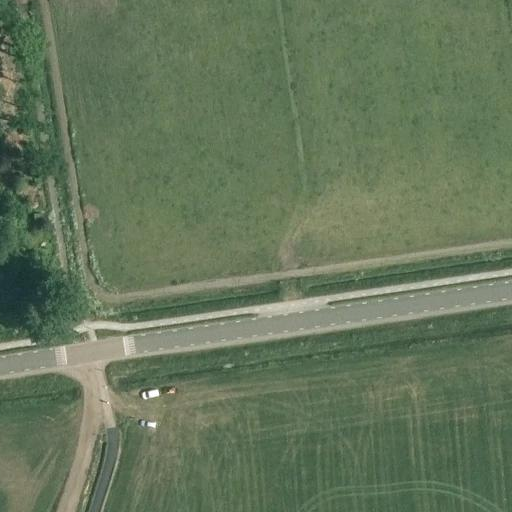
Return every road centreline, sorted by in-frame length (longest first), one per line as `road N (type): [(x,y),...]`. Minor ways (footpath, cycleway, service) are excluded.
road 1 (tertiary): [(0,367),(511,290)]
road 2 (track): [(81,352),(91,440),(67,511)]
